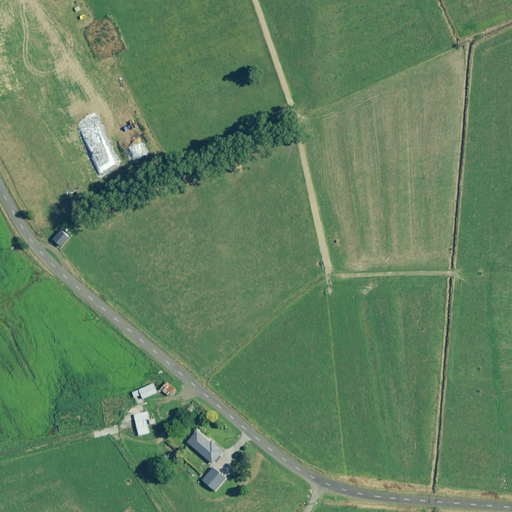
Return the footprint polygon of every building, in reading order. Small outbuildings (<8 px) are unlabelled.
[(70,236),(62,230),(53,240),(61,246),(70,236)] [(176,387),(169,381),(161,389),(169,396),(176,387)] [(158,392),(154,383),(140,390),(143,398),(158,392)] [(151,424),(148,411),(135,414),(140,435),(150,432),(148,425),(151,424)] [(213,442),(198,429),(187,441),(212,463),(224,450),(214,441),(213,442)] [(227,478),(214,467),(203,479),(216,491),(227,478)]
